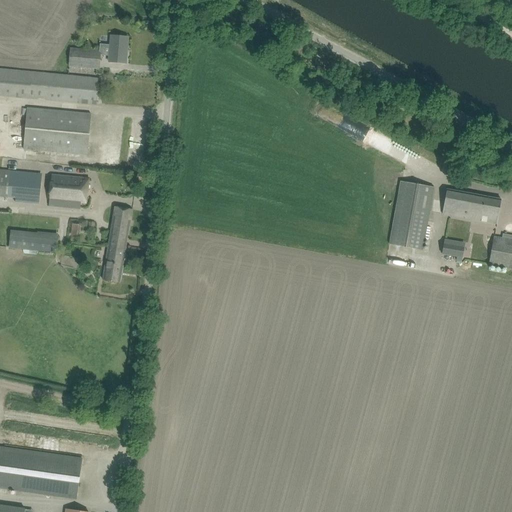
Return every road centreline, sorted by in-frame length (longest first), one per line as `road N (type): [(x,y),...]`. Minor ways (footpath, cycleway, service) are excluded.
road 1 (unclassified): [(123,511),(177,0)]
road 2 (unclassified): [(511,139),(243,0)]
road 3 (track): [(136,415),(0,383)]
